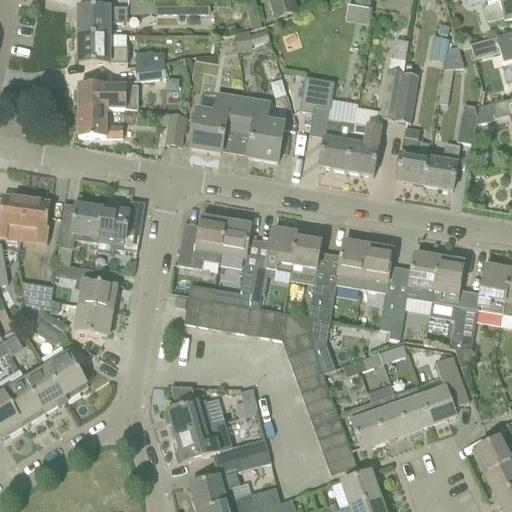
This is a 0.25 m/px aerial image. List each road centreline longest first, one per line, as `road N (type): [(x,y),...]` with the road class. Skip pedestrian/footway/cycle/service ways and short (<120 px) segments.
road 1 (residential): [(511,237),(167,177)]
road 2 (residential): [(119,419),(167,177)]
road 3 (residential): [(167,177),(0,148)]
road 4 (residential): [(0,500),(119,419)]
